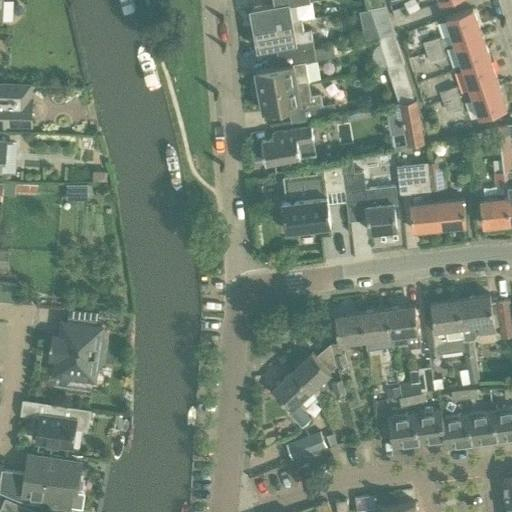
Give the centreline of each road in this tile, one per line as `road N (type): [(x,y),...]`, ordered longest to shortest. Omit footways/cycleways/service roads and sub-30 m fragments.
road 1 (residential): [(255,284),(235,237),(219,0)]
road 2 (residential): [(255,284),(511,260)]
road 3 (residential): [(224,511),(239,302),(255,284)]
road 4 (residential): [(244,511),(344,482),(423,471)]
road 5 (unknown): [(0,311),(17,327),(5,446)]
